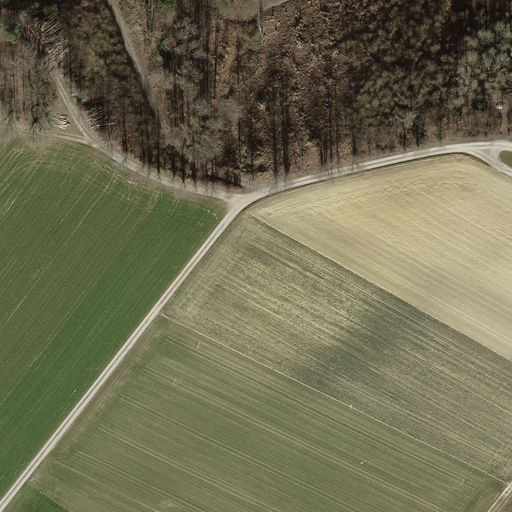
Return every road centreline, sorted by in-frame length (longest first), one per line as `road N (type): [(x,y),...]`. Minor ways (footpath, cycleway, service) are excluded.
road 1 (track): [(242,200),(0,508)]
road 2 (track): [(242,200),(448,148),(486,146),(511,172)]
road 3 (track): [(107,0),(166,130),(199,166),(258,193)]
road 4 (track): [(0,18),(42,49),(101,146)]
road 5 (track): [(101,146),(163,179),(242,200)]
